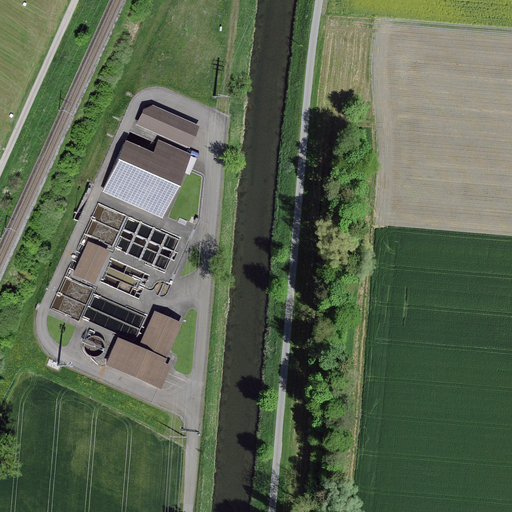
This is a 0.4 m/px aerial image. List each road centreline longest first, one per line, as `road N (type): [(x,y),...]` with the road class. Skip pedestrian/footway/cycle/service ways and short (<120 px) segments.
road 1 (unclassified): [(271,511),(318,0)]
road 2 (track): [(75,0),(0,164)]
